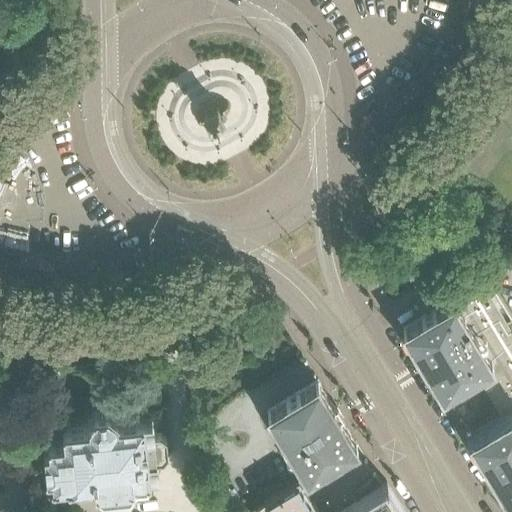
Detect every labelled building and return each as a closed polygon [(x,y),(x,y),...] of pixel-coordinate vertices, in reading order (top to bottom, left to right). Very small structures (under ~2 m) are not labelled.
[(429,267),(420,251),(400,263),(410,278),(429,267)] [(511,333),(511,334),(472,269),(474,268),(473,267),(443,285),(444,286),(445,285),(448,291),(452,297),(451,298),(435,307),(421,315),(421,316),(405,325),(403,326),(404,329),(405,329),(419,352),(420,355),(426,365),(427,365),(441,388),(441,389),(442,391),(445,389),(444,389),(460,380),(474,372),(474,371),(477,370),(505,416),(502,417),(488,426),(473,435),(470,437),(472,439),(480,452),(485,460),(492,472),(511,459),(511,333)] [(355,441),(341,417),(340,416),(341,416),(334,405),(334,406),(333,404),(333,405),(319,381),(317,379),(267,409),(307,474),(357,443),(355,441)] [(159,474),(157,460),(163,459),(168,453),(166,437),(160,432),(154,432),(153,418),(144,419),(144,416),(118,419),(118,417),(107,409),(94,410),(86,420),(86,422),(61,425),(62,437),(46,438),(46,444),(47,444),(47,446),(42,446),(45,476),(50,475),(50,479),(51,484),(67,482),(67,485),(68,485),(69,490),(94,486),(94,497),(102,503),(103,503),(105,511),(102,511),(132,511),(132,508),(130,509),(129,500),(136,493),(135,483),(147,481),(147,478),(150,478),(150,475),(159,474)] [(511,459),(492,472),(493,473),(502,488),(501,489),(503,491),(507,499),(508,499),(509,501),(510,501),(511,505),(511,459)] [(320,511),(299,475),(298,474),(294,476),(261,497),(263,499),(248,508),(249,511),(265,511),(269,510),(270,511),(320,511)] [(44,511),(48,509),(35,489),(31,483),(14,494),(25,511),(44,511)] [(398,511),(394,504),(386,492),(386,491),(385,489),(346,511),(398,511)]
